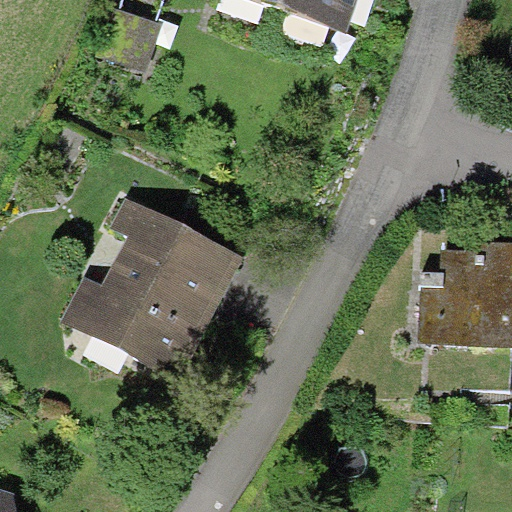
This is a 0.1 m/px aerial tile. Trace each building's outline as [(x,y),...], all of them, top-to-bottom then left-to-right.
[(243,0),(344,33),(354,0),(243,0)] [(107,21),(92,60),(137,78),(153,39),(107,21)] [(58,327),(174,387),(217,307),(241,261),(128,202),(114,228),(128,236),(101,288),(84,279),(58,327)] [(424,276),(418,344),(511,350),(511,245),(485,244),(484,255),(443,253),(442,278),(424,276)] [(0,511),(16,511),(15,497),(0,491),(0,511)]
